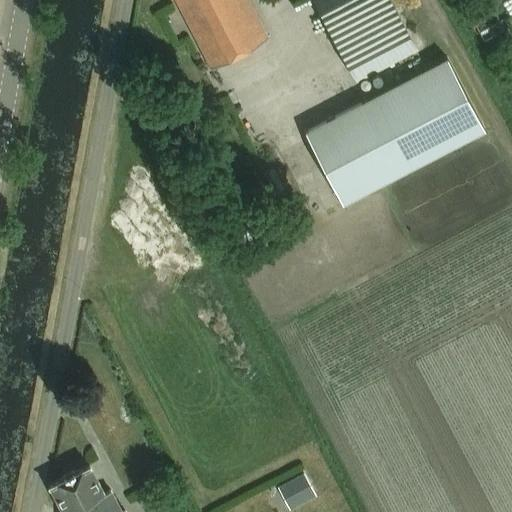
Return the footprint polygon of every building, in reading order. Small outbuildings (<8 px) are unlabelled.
[(175,0),(211,68),(267,38),(247,0),(175,0)] [(388,0),(314,0),(357,81),(415,50),(388,0)] [(446,56),(304,130),(342,203),(484,129),(446,56)] [(125,511),(124,511),(121,511),(110,490),(104,493),(89,465),(48,486),(62,511),(125,511)] [(315,496),(304,475),(285,485),(296,506),(315,496)]
